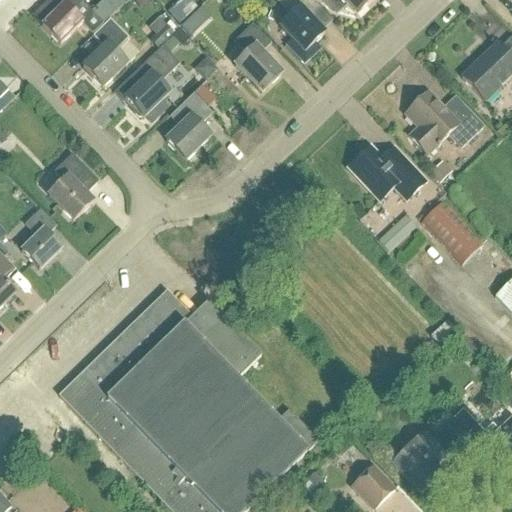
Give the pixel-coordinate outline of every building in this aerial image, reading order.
[(91,14),(82,5),(77,0),(52,0),(47,5),(57,14),(42,30),(60,48),(82,26),(92,36),(103,26),(91,14)] [(115,0),(105,0),(91,14),(103,26),(122,7),(120,5),(115,0)] [(173,28),(192,9),(183,0),(178,0),(162,16),(173,28)] [(320,12),(308,0),(274,0),(273,2),(281,9),(291,20),(280,31),(291,44),(285,49),(303,68),(319,53),(314,47),(323,38),(304,17),(314,8),(319,13),(320,12)] [(355,20),(376,1),(374,0),(327,0),(322,5),(330,13),(334,15),(338,15),(342,12),(345,10),(355,20)] [(102,92),(126,68),(125,67),(137,56),(126,45),(128,43),(110,23),(92,40),(103,52),(82,72),(102,92)] [(190,23),(181,31),(189,40),(198,31),(190,23)] [(270,48),(270,47),(252,28),(233,46),(246,59),(234,70),(260,98),(281,78),(260,56),(269,47),(270,48)] [(156,52),(169,40),(161,32),(148,44),(156,52)] [(180,34),(174,40),(182,48),(188,43),(180,34)] [(172,40),(163,49),(170,56),(179,47),(172,40)] [(511,62),(497,47),(461,81),(484,106),(511,79),(511,62)] [(150,126),(166,111),(161,106),(169,98),(159,87),(172,75),(179,68),(162,50),(136,76),(144,84),(124,104),(143,123),(145,121),(150,126)] [(205,63),(195,73),(206,83),(215,73),(205,63)] [(208,111),(216,103),(204,90),(195,97),(208,111)] [(451,121),(428,97),(405,119),(417,132),(409,141),(426,159),(448,139),(460,152),(483,131),(463,110),(451,121)] [(185,166),(210,141),(199,130),(212,117),(193,98),(176,114),(186,125),(165,146),(185,166)] [(406,205),(425,187),(408,169),(392,152),(380,163),(370,152),(348,173),(379,206),(393,192),(406,205)] [(73,224),(92,206),(85,199),(98,186),(72,159),(53,177),(62,186),(48,199),(73,224)] [(443,168),(432,179),(439,186),(450,175),(443,168)] [(462,269),(483,249),(442,206),(421,226),(462,269)] [(39,274),(61,253),(46,239),(55,230),(40,214),(25,229),(36,241),(21,256),(39,274)] [(373,240),(382,254),(412,234),(403,220),(373,240)] [(0,312),(15,298),(2,285),(15,273),(0,258),(0,312)] [(511,321),(511,285),(494,302),(511,321)] [(160,294),(51,395),(159,511),(239,511),(313,444),(283,411),(269,425),(229,382),(252,360),(199,303),(183,318),(160,294)] [(437,348),(454,333),(446,325),(430,340),(437,348)] [(511,368),(501,379),(511,390),(511,368)] [(462,413),(445,429),(459,443),(476,427),(462,413)] [(511,421),(490,443),(511,466),(511,475),(511,476),(511,421)] [(420,498),(437,482),(438,470),(448,461),(424,436),(391,467),(420,498)] [(367,511),(374,511),(395,493),(372,469),(348,492),(367,511)] [(9,511),(12,510),(7,505),(0,497),(0,511),(9,511)]
